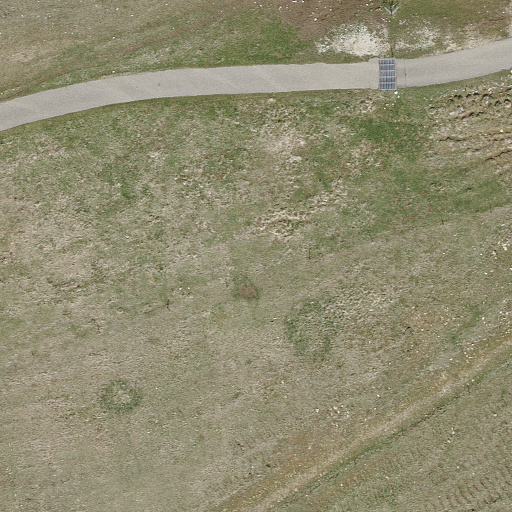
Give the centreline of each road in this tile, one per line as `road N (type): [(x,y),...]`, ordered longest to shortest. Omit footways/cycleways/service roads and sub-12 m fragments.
road 1 (track): [(0,119),(121,90),(265,78),(393,80),(511,52)]
road 2 (track): [(511,322),(247,511)]
